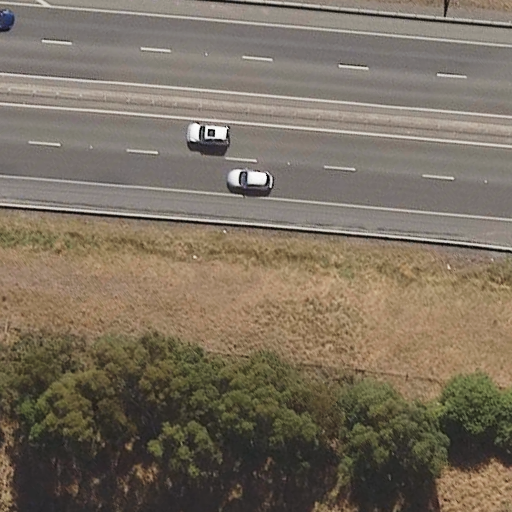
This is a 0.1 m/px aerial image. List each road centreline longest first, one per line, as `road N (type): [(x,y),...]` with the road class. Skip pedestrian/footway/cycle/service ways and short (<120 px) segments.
road 1 (motorway): [(511,185),(0,140)]
road 2 (motorway): [(0,44),(511,86)]
